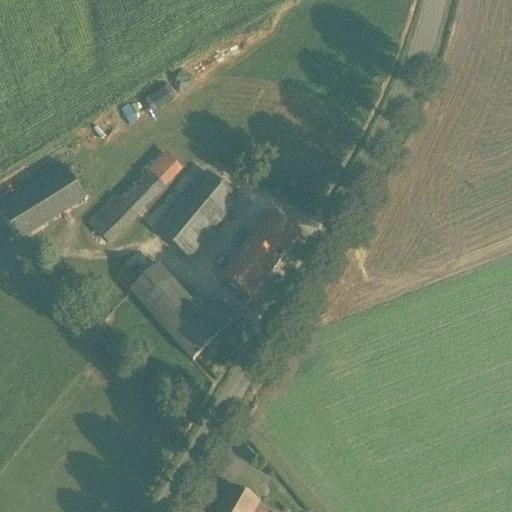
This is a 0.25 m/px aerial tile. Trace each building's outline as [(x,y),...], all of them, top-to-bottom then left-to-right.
[(114,194),(88,223),(112,245),(183,167),(166,151),(121,200),(114,194)] [(0,212),(21,244),(90,200),(67,164),(0,207),(0,212)] [(208,175),(187,200),(158,234),(189,261),(219,226),(240,201),(208,175)] [(268,271),(271,274),(299,238),(270,215),(245,248),(266,263),(268,271)] [(266,263),(245,248),(221,279),(250,301),(271,274),(268,271),(266,263)] [(214,305),(202,316),(158,267),(131,293),(193,363),(233,323),(214,305)] [(233,491),(220,511),(255,511),(259,506),(233,491)]
